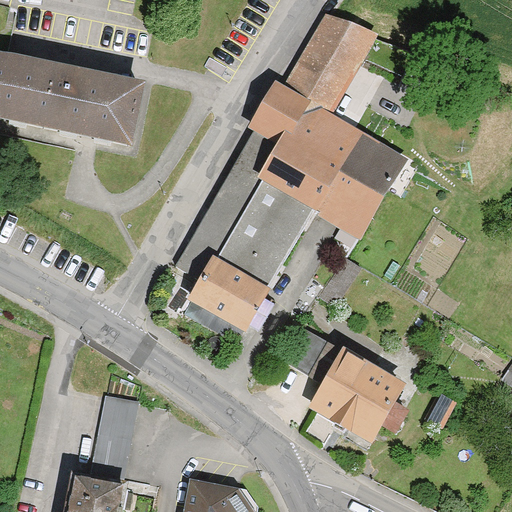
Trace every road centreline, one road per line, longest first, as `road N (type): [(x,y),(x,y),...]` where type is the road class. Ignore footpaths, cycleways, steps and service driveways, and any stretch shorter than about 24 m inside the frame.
road 1 (residential): [(319,0),(108,328)]
road 2 (unknown): [(247,112),(160,87),(102,58),(4,42)]
road 3 (tertiary): [(108,328),(250,429),(293,482)]
road 4 (tertiary): [(0,270),(108,328)]
